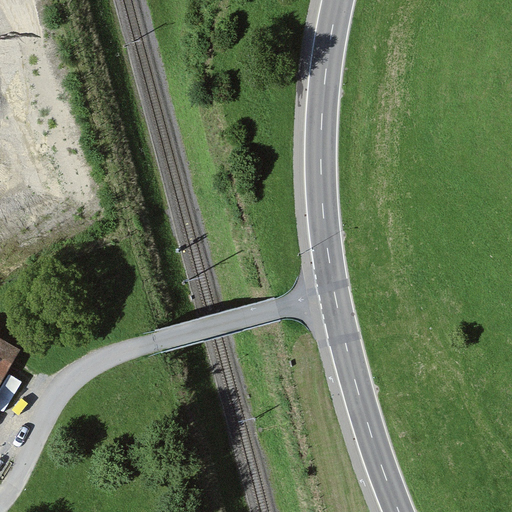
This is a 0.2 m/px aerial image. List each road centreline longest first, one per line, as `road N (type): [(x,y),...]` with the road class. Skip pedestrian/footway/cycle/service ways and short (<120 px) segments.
road 1 (unclassified): [(0,504),(61,389),(81,370),(334,293)]
road 2 (tertiary): [(339,0),(320,138),(334,293)]
road 3 (tertiary): [(334,293),(362,412),(398,511)]
